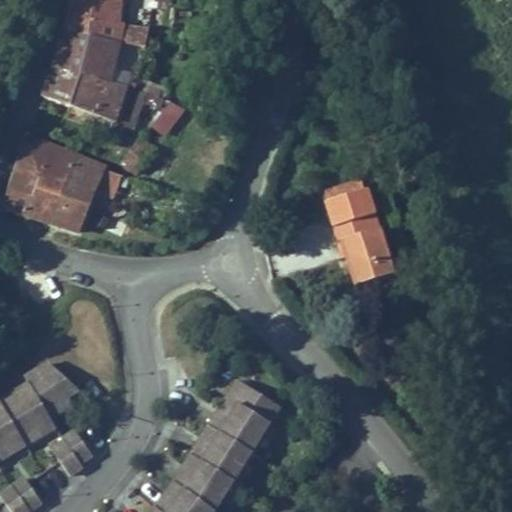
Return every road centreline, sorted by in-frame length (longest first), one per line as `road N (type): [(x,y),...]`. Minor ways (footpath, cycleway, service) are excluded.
road 1 (unclassified): [(230,257),(279,125),(281,0)]
road 2 (residential): [(133,292),(146,382),(142,415),(107,472),(68,511)]
road 3 (unclassified): [(230,257),(379,435)]
road 4 (residential): [(0,155),(58,0)]
road 5 (residential): [(0,232),(133,292)]
